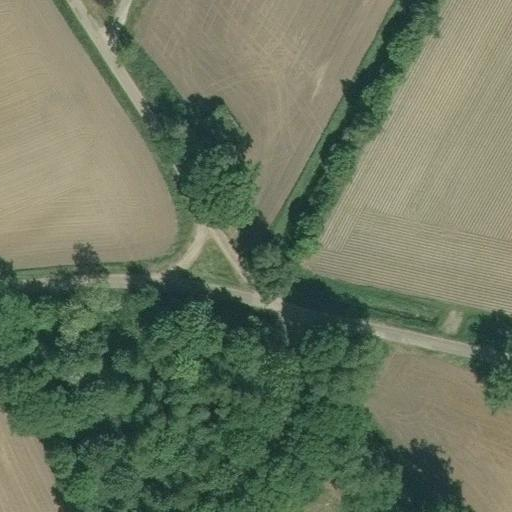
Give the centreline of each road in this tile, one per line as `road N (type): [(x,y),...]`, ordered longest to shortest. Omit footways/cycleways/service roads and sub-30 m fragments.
road 1 (unclassified): [(266,307),(511,364)]
road 2 (unclassified): [(195,197),(71,0)]
road 3 (residential): [(227,511),(323,379)]
road 4 (unclassified): [(0,293),(152,282)]
road 5 (unclassified): [(266,307),(195,197)]
